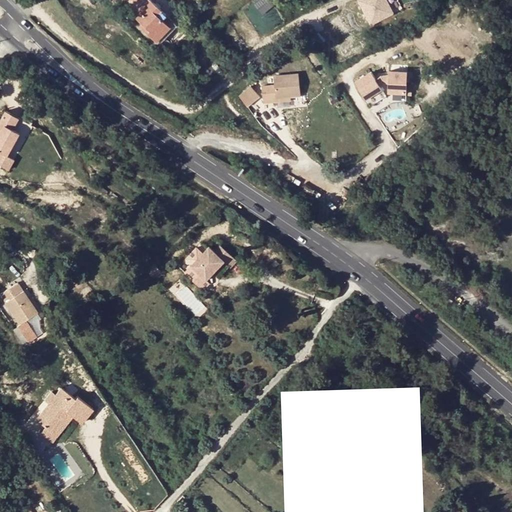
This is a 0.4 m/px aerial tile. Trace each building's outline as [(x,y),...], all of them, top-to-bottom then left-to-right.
[(149,0),(148,0),(142,6),(139,10),(134,15),(144,25),(142,27),(158,43),(160,41),(163,44),(178,28),(149,0)] [(397,13),(390,0),(360,0),(373,25),(397,13)] [(374,73),(358,84),(375,108),(390,97),(384,88),(390,84),(392,84),(391,95),(410,96),(412,73),(392,72),(392,76),(387,75),(379,81),(374,73)] [(263,88),(265,104),(278,103),(277,99),(291,98),(302,97),(300,75),(275,77),(276,87),(263,88)] [(251,88),(240,98),(249,108),(261,98),(251,88)] [(19,159),(16,157),(35,123),(11,109),(0,129),(0,136),(4,139),(0,146),(0,148),(3,150),(0,155),(0,162),(13,170),(19,159)] [(211,248),(192,267),(206,281),(225,262),(232,269),(238,263),(222,247),(216,253),(211,248)] [(156,265),(149,271),(153,276),(160,271),(156,265)] [(18,326),(19,327),(29,342),(30,342),(38,337),(27,321),(38,313),(19,284),(1,296),(21,325),(18,326)] [(0,303),(0,309),(13,327),(15,325),(0,303)] [(27,321),(38,337),(44,333),(41,329),(40,320),(42,318),(38,313),(27,321)] [(25,344),(29,342),(19,327),(15,330),(25,344)] [(27,358),(16,368),(21,374),(32,363),(27,358)] [(56,395),(49,404),(36,420),(46,428),(51,432),(63,416),(60,414),(64,409),(74,416),(80,421),(91,407),(78,397),(76,399),(62,388),(56,395)] [(45,401),(49,404),(56,395),(53,392),(45,401)] [(80,421),(84,424),(94,410),(91,407),(80,421)] [(63,416),(51,432),(46,428),(42,434),(54,443),(74,416),(64,409),(60,414),(63,416)]
